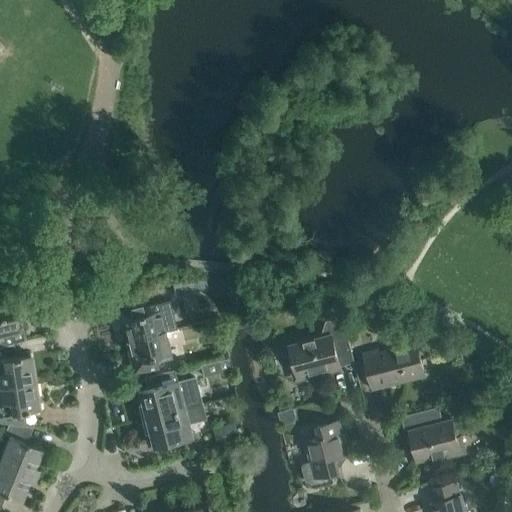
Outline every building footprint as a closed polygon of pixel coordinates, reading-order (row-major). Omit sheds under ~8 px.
[(204,278),(196,280),(199,290),(208,288),(204,278)] [(184,281),(174,284),(177,296),(187,293),(184,281)] [(170,300),(143,307),(142,302),(117,308),(126,341),(165,331),(177,328),(170,300)] [(7,345),(25,340),(19,319),(20,318),(16,301),(0,305),(0,346),(7,345)] [(290,345),(295,363),(291,364),(294,378),(298,380),(311,376),(310,372),(354,362),(343,318),(328,321),(331,334),(290,345)] [(134,374),(159,368),(157,362),(172,358),(165,331),(126,341),(134,374)] [(364,353),(373,387),(374,386),(373,383),(385,380),(386,383),(425,373),(417,343),(380,353),(379,349),(364,353)] [(0,386),(34,381),(30,353),(9,356),(7,345),(0,346),(0,386)] [(177,381),(174,370),(149,376),(152,388),(138,391),(145,418),(202,404),(195,377),(177,381)] [(0,422),(8,424),(20,425),(18,412),(39,409),(34,381),(0,386),(0,422)] [(318,389),(321,402),(335,399),(332,386),(318,389)] [(152,446),(191,435),(188,423),(206,419),(202,404),(145,418),(152,446)] [(461,437),(457,438),(453,419),(442,421),(439,407),(407,416),(418,461),(448,453),(449,457),(463,454),(465,450),(461,437)] [(282,424),(296,420),(293,409),(279,412),(282,424)] [(349,456),(340,421),(316,427),(319,438),(306,442),(311,461),(305,462),(303,465),(308,481),(317,487),(336,482),(334,473),(340,471),(337,459),(349,456)] [(212,428),(216,442),(238,436),(235,423),(212,428)] [(8,424),(4,434),(9,436),(0,458),(0,461),(36,476),(39,468),(35,466),(42,448),(27,442),(33,426),(20,425),(8,424)] [(0,509),(6,494),(21,500),(29,481),(33,483),(36,476),(0,461),(0,509)] [(466,511),(462,494),(460,495),(457,481),(431,488),(435,501),(433,502),(435,511),(466,511)]
